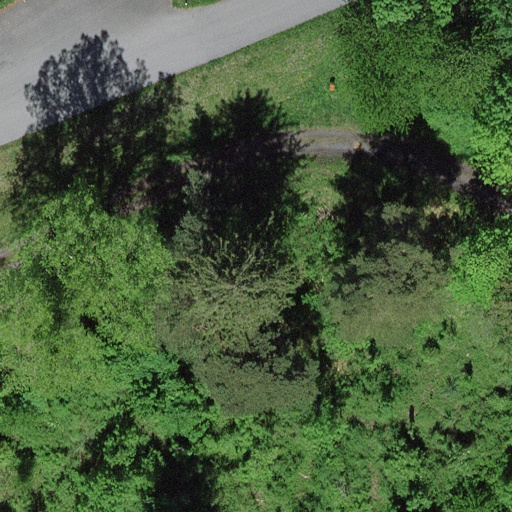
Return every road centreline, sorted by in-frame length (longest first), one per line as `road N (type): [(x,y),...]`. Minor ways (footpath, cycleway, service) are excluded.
road 1 (track): [(0,272),(163,176),(255,140),(337,134),(435,154),(511,205)]
road 2 (unclassified): [(0,113),(283,0)]
road 3 (track): [(0,19),(32,7),(76,85)]
